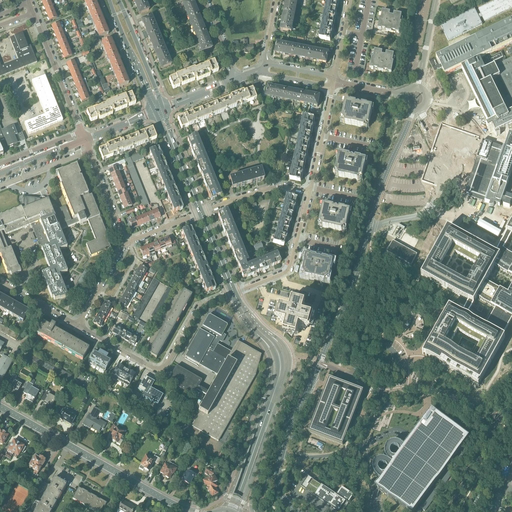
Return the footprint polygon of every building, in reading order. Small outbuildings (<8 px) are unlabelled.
[(83,0),(87,9),(96,5),(94,0),(83,0)] [(138,14),(139,14),(149,10),(144,0),(133,0),(135,5),(136,8),(139,14),(138,14)] [(196,10),(196,9),(195,8),(195,7),(192,1),(192,0),(182,4),(189,21),(198,17),(196,10)] [(295,15),(297,0),(287,0),(286,3),(286,4),(286,6),(285,6),(286,6),(284,13),(295,15)] [(337,0),(326,0),(325,7),(336,9),(337,3),(338,3),(337,2),(337,0),(338,1),(338,0),(337,0)] [(448,16),(446,20),(448,21),(448,24),(464,26),(465,22),(466,22),(466,18),(465,18),(465,14),(466,14),(466,10),(465,10),(465,7),(467,7),(466,4),(465,4),(465,0),(468,0),(447,0),(447,2),(449,2),(448,6),(449,6),(449,9),(448,9),(447,13),(449,13),(448,17),(448,16)] [(50,2),(43,5),(44,7),(43,7),(45,9),(45,10),(52,7),(50,2)] [(96,5),(87,9),(93,23),(102,20),(100,13),(99,11),(96,5)] [(52,7),(45,10),(46,12),(45,12),(47,15),(47,16),(54,13),(52,7)] [(325,7),(322,23),(333,25),(334,19),(335,18),(334,18),(334,16),(335,16),(336,9),(325,7)] [(402,14),(394,13),(394,14),(390,13),(390,12),(382,11),(381,18),(380,18),(378,29),(382,30),(382,29),(385,30),(385,31),(392,32),(392,31),(395,32),(399,33),(401,22),(400,22),(402,14)] [(54,13),(47,16),(48,17),(47,18),(49,20),(49,21),(50,21),(56,18),(54,13)] [(291,32),(295,15),(284,13),(283,20),(282,20),(283,21),(282,23),(283,23),(281,30),(291,32)] [(148,37),(158,33),(151,17),(141,21),(142,21),(144,27),(144,28),(145,30),(148,37)] [(189,21),(195,37),(205,33),(202,26),(203,26),(202,26),(201,24),(201,23),(198,17),(189,21)] [(102,20),(93,23),(99,38),(108,34),(105,26),(102,20)] [(59,23),(52,26),(52,28),(52,29),(53,31),(54,32),(61,29),(59,23)] [(332,31),(333,25),(322,23),(319,39),(324,40),(327,40),(330,41),(331,34),(332,34),(331,34),(331,32),(332,32),(332,31)] [(61,29),(54,32),(55,34),(54,34),(56,36),(56,37),(63,34),(65,34),(62,28),(61,29)] [(0,77),(9,74),(37,63),(30,46),(27,47),(22,33),(14,37),(10,38),(18,60),(1,67),(0,63),(0,77)] [(155,53),(164,49),(158,33),(148,37),(151,43),(150,44),(152,46),(155,53)] [(201,53),(212,49),(211,48),(211,49),(208,42),(209,42),(208,40),(208,39),(207,39),(205,33),(195,37),(201,53)] [(63,34),(56,37),(57,39),(56,39),(58,42),(58,43),(65,40),(63,34)] [(65,40),(58,43),(59,44),(58,45),(60,47),(60,48),(67,45),(65,40)] [(111,40),(101,44),(107,58),(117,54),(114,48),(111,40)] [(241,41),(242,46),(242,54),(248,53),(247,51),(253,51),(252,46),(253,46),(247,46),(246,41),(241,41)] [(282,55),(283,55),(285,56),(292,57),(294,46),(277,43),(275,54),(276,54),(282,55)] [(67,45),(60,48),(61,50),(60,50),(62,53),(69,51),(67,45)] [(299,59),(300,59),(302,59),(309,60),(311,50),(294,46),(292,57),(299,58),(299,59)] [(161,69),(171,65),(164,49),(155,53),(157,59),(157,60),(158,62),(159,62),(161,69)] [(316,62),(317,62),(319,62),(319,63),(319,62),(326,64),(328,53),(311,50),(309,60),(316,62)] [(384,70),(388,71),(387,72),(391,73),(394,62),(392,62),(394,54),(391,53),(386,52),(386,53),(382,53),(382,52),(375,50),(373,58),(372,58),(370,68),(374,69),(374,68),(378,69),(377,70),(384,72),(384,70)] [(69,51),(62,53),(63,55),(63,56),(64,58),(65,59),(72,56),(69,51)] [(107,58),(113,73),(123,69),(117,54),(107,58)] [(74,61),(67,64),(67,65),(67,66),(68,69),(69,70),(76,67),(74,61)] [(216,68),(216,67),(214,61),(203,66),(204,67),(200,68),(199,67),(198,67),(203,79),(209,76),(208,74),(211,73),(211,74),(218,71),(217,69),(217,67),(216,68)] [(76,67),(69,70),(69,72),(71,74),(71,75),(78,72),(80,71),(81,71),(79,66),(76,67)] [(194,69),(184,73),(188,83),(194,81),(194,80),(196,79),(197,81),(203,79),(198,67),(198,69),(195,70),(194,69)] [(119,87),(129,84),(123,69),(113,73),(119,87)] [(78,72),(71,75),(72,77),(71,77),(73,80),(80,78),(78,72)] [(173,89),(176,88),(180,87),(179,86),(181,85),(182,86),(188,83),(184,73),(176,77),(169,79),(171,85),(172,87),(173,89)] [(24,124),(29,135),(63,121),(51,93),(45,77),(32,82),(45,116),(24,124)] [(80,78),(73,80),(74,82),(73,83),(75,85),(75,86),(82,83),(80,78)] [(82,83),(75,86),(76,88),(77,90),(78,91),(84,89),(88,87),(85,82),(82,83)] [(269,86),(268,86),(266,97),(283,100),(285,90),(278,89),(278,88),(278,89),(276,88),(275,88),(269,87),(269,86)] [(84,89),(78,91),(78,93),(78,94),(79,96),(80,97),(86,94),(90,93),(88,87),(84,89)] [(241,105),(245,103),(256,99),(254,93),(253,91),(253,92),(252,89),(246,91),(246,92),(244,93),(243,91),(237,94),(241,105)] [(293,91),(292,91),(285,90),(283,100),(300,104),(302,93),(295,92),(293,91)] [(310,94),(309,94),(309,95),(302,93),(300,104),(317,107),(319,96),(319,97),(312,95),(310,95),(310,94)] [(131,94),(116,100),(120,110),(127,107),(128,106),(129,107),(135,104),(134,101),(134,100),(131,94)] [(236,107),(241,105),(237,94),(230,96),(231,98),(229,99),(229,98),(222,101),(226,111),(236,107)] [(116,100),(101,106),(106,117),(112,114),(112,113),(114,112),(114,113),(120,110),(116,100)] [(226,111),(222,101),(216,103),(216,104),(214,105),(214,104),(207,107),(211,117),(226,111)] [(345,102),(343,102),(342,106),(344,106),(343,110),(344,110),(342,119),(341,119),(340,122),(342,122),(342,124),(344,125),(345,124),(351,125),(358,126),(358,127),(364,128),(364,129),(367,130),(367,128),(369,128),(370,125),(369,125),(371,116),(372,112),(374,113),(375,108),(373,108),(367,107),(368,106),(362,105),(361,106),(360,106),(357,105),(356,105),(356,104),(350,103),(345,102)] [(101,106),(87,112),(89,118),(89,119),(90,122),(97,119),(99,118),(99,120),(106,117),(101,106)] [(196,123),(211,117),(207,107),(201,109),(201,110),(199,111),(199,110),(192,113),(196,123)] [(181,129),(196,123),(192,113),(186,115),(186,116),(184,117),(184,116),(177,119),(178,121),(179,123),(179,122),(181,129)] [(312,128),(313,128),(312,128),(312,126),(313,126),(313,125),(312,125),(314,118),(311,118),(309,117),(303,116),(300,132),(310,134),(312,128)] [(0,126),(0,139),(0,141),(4,140),(5,141),(8,147),(10,147),(13,146),(17,144),(15,139),(18,138),(17,135),(14,126),(11,127),(2,131),(0,126)] [(143,132),(147,142),(156,139),(152,129),(143,132)] [(143,132),(137,135),(135,136),(135,135),(129,138),(133,148),(147,142),(143,132)] [(300,132),(296,148),(307,150),(308,144),(309,144),(309,143),(309,141),(310,141),(309,141),(310,134),(300,132)] [(471,174),(464,195),(466,196),(485,202),(490,204),(489,207),(490,207),(491,207),(492,207),(493,206),(494,205),(495,204),(493,203),(494,200),(501,203),(504,204),(503,205),(510,208),(510,206),(510,205),(511,202),(511,200),(511,197),(506,196),(505,199),(502,199),(511,171),(511,135),(509,135),(505,148),(504,148),(483,140),(482,142),(481,147),(474,165),(473,170),(471,174)] [(193,155),(202,151),(196,136),(192,137),(187,139),(193,155)] [(129,138),(122,141),(120,142),(120,140),(113,143),(118,154),(133,148),(129,138)] [(105,147),(99,150),(100,153),(99,153),(100,154),(103,160),(118,154),(113,143),(107,145),(107,147),(106,148),(105,147)] [(158,148),(153,150),(151,151),(149,152),(155,167),(164,163),(158,148)] [(306,159),(305,159),(306,157),(306,156),(307,150),(296,148),(293,163),(304,166),(305,159),(306,159)] [(208,166),(202,151),(193,155),(199,170),(208,166)] [(339,155),(337,155),(336,159),(338,159),(337,163),(335,172),(334,172),(334,175),(335,175),(336,175),(335,177),(338,178),(338,177),(345,178),(351,179),(358,181),(357,182),(360,183),(361,181),(363,181),(363,178),(362,178),(364,169),(365,169),(365,165),(367,166),(368,161),(366,161),(361,160),(361,159),(355,158),(355,159),(354,159),(354,158),(351,158),(350,158),(350,157),(344,155),(344,156),(339,155)] [(116,166),(125,163),(124,160),(108,166),(109,169),(111,175),(118,172),(116,166)] [(133,164),(132,163),(131,161),(125,163),(127,167),(127,169),(128,169),(134,167),(133,164)] [(170,178),(167,170),(164,163),(155,167),(161,182),(170,178)] [(293,163),(290,179),(295,180),(295,181),(297,181),(301,182),(301,181),(300,181),(302,175),(302,173),(303,173),(303,172),(302,172),(304,166),(293,163)] [(88,221),(93,234),(96,241),(86,245),(90,256),(96,253),(97,254),(105,251),(104,250),(110,248),(107,239),(106,240),(105,238),(107,237),(91,196),(88,197),(86,191),(87,191),(81,177),(80,177),(79,175),(80,175),(77,166),(71,169),(71,168),(63,171),(63,172),(57,174),(61,185),(60,185),(74,219),(76,219),(78,223),(79,222),(80,224),(82,224),(83,225),(87,224),(86,222),(88,221)] [(214,181),(208,166),(199,170),(205,184),(214,181)] [(261,169),(245,174),(248,184),(264,179),(261,169)] [(118,172),(111,175),(113,181),(121,178),(118,172)] [(232,189),(248,184),(245,174),(229,179),(232,189)] [(113,181),(115,186),(123,183),(121,178),(113,181)] [(177,193),(173,185),(170,178),(161,182),(167,197),(177,193)] [(220,196),(214,181),(205,184),(212,200),(220,196)] [(115,186),(117,192),(125,189),(123,183),(115,186)] [(125,189),(117,192),(120,198),(127,195),(125,189)] [(174,212),(176,211),(178,211),(183,208),(177,193),(167,197),(174,212)] [(120,198),(122,203),(130,200),(127,195),(120,198)] [(285,196),(281,212),(292,214),(293,208),(294,208),(293,208),(294,206),(295,206),(294,205),(296,199),(293,198),(291,197),(291,198),(285,196)] [(46,201),(45,198),(41,197),(40,200),(37,199),(35,199),(34,199),(31,199),(30,199),(28,198),(26,199),(25,199),(24,202),(24,204),(24,207),(24,209),(24,210),(22,210),(21,208),(28,226),(31,225),(39,243),(41,242),(41,243),(40,244),(42,249),(41,249),(50,270),(48,271),(41,273),(42,274),(51,298),(52,299),(53,298),(54,300),(54,301),(59,299),(61,298),(61,299),(68,296),(67,296),(59,275),(61,274),(67,272),(59,250),(60,250),(67,248),(67,247),(60,230),(78,223),(76,219),(74,219),(71,221),(65,206),(65,207),(53,212),(51,208),(53,206),(52,206),(50,205),(50,204),(48,200),(46,201)] [(132,206),(130,200),(122,203),(124,209),(132,206)] [(345,210),(342,209),(339,209),(339,210),(338,210),(338,209),(335,209),(334,209),(334,207),(328,206),(328,207),(323,206),(321,205),(320,210),(322,210),(321,213),(319,223),(318,222),(318,225),(319,226),(320,226),(319,228),(322,229),(322,227),(329,229),(335,230),(342,232),(341,233),(344,233),(345,232),(345,231),(347,232),(348,229),(346,229),(348,219),(349,219),(349,216),(351,216),(352,212),(350,212),(350,211),(345,210)] [(8,249),(2,234),(1,232),(4,231),(5,235),(28,226),(21,208),(0,216),(0,254),(0,255),(8,274),(10,273),(11,276),(21,272),(19,268),(18,268),(10,248),(8,249)] [(151,213),(154,220),(160,218),(157,210),(151,213)] [(224,230),(233,226),(227,211),(218,214),(224,230)] [(277,227),(287,230),(289,224),(290,224),(290,223),(289,223),(290,221),(292,214),(281,212),(277,227)] [(149,222),(154,220),(151,213),(146,215),(149,222)] [(143,225),(149,222),(146,215),(140,217),(143,225)] [(138,227),(143,225),(140,217),(135,219),(138,227)] [(132,229),(135,228),(138,227),(135,219),(129,222),(132,229)] [(511,222),(507,232),(503,240),(495,254),(448,227),(444,234),(435,250),(421,275),(468,301),(465,307),(462,313),(453,308),(449,306),(424,351),(423,354),(437,362),(440,364),(478,385),(482,379),(493,359),(502,343),(505,337),(503,336),(506,330),(511,318),(511,222)] [(393,235),(399,239),(405,228),(400,225),(398,229),(397,228),(393,235)] [(230,245),(239,241),(233,226),(224,230),(230,245)] [(277,227),(275,234),(273,243),(278,244),(280,245),(283,245),(285,239),(286,239),(285,239),(285,237),(286,237),(286,236),(287,230),(277,227)] [(183,234),(188,247),(197,244),(191,228),(182,232),(183,234)] [(171,245),(168,238),(163,240),(166,248),(171,245)] [(160,250),(166,248),(163,240),(157,243),(160,250)] [(236,259),(245,255),(239,241),(230,245),(236,259)] [(411,266),(417,254),(392,241),(386,253),(411,266)] [(160,250),(157,243),(151,245),(154,252),(160,250)] [(188,247),(194,262),(203,258),(197,244),(188,247)] [(149,255),(154,252),(151,245),(146,247),(149,255)] [(143,257),(149,255),(146,247),(140,250),(143,257)] [(280,263),(278,258),(276,254),(261,260),(265,269),(280,263)] [(236,259),(238,265),(244,278),(250,275),(246,266),(245,263),(248,262),(245,255),(236,259)] [(334,267),(335,263),(333,262),(328,261),(328,260),(323,259),(317,258),(311,257),(306,256),(304,256),(303,260),(305,261),(304,264),(305,264),(303,273),(301,273),(301,276),(303,276),(303,277),(302,278),(305,279),(306,278),(312,279),(318,281),(325,282),(325,283),(327,284),(328,282),(330,282),(331,279),(329,279),(331,270),(332,270),(332,267),(334,267)] [(194,262),(200,277),(209,273),(207,267),(206,265),(203,258),(194,262)] [(265,269),(261,260),(246,266),(250,275),(265,269)] [(137,271),(137,272),(144,276),(147,270),(140,266),(138,268),(139,269),(137,271)] [(85,270),(77,282),(82,285),(90,273),(85,270)] [(134,277),(141,281),(143,282),(146,277),(144,276),(137,272),(135,274),(136,274),(134,277)] [(215,288),(209,273),(200,277),(206,292),(210,291),(215,288)] [(25,284),(25,285),(30,288),(35,279),(33,278),(30,276),(25,284)] [(131,282),(131,283),(138,287),(141,281),(134,277),(132,279),(133,280),(131,282)] [(128,287),(127,288),(135,292),(138,287),(131,283),(129,285),(130,285),(128,288),(128,287)] [(125,293),(132,297),(135,292),(127,288),(126,290),(125,293)] [(183,291),(172,311),(180,316),(192,296),(183,291)] [(122,298),(122,299),(121,299),(129,303),(132,297),(125,293),(123,296),(122,299),(122,298)] [(0,296),(0,308),(8,314),(14,303),(9,300),(6,299),(1,296),(1,295),(0,296)] [(119,304),(118,304),(126,308),(129,303),(121,299),(120,301),(119,304)] [(102,307),(109,311),(112,305),(105,301),(104,304),(102,307)] [(276,322),(282,324),(287,325),(285,330),(284,337),(296,340),(297,340),(298,334),(300,329),(304,330),(311,332),(314,319),(308,317),(303,316),(304,311),(306,305),(293,302),(292,308),(290,313),(285,311),(279,310),(276,322)] [(23,308),(20,306),(20,307),(15,304),(15,303),(14,303),(8,314),(23,322),(29,311),(28,311),(23,308)] [(99,313),(106,317),(109,311),(102,307),(101,309),(101,310),(99,312),(99,313)] [(172,311),(158,335),(167,340),(176,324),(180,316),(172,311)] [(125,323),(128,318),(128,317),(120,312),(117,318),(125,323)] [(96,317),(96,318),(103,322),(106,317),(99,313),(98,315),(96,318),(96,317)] [(218,441),(255,376),(260,355),(237,342),(231,353),(217,345),(219,340),(222,342),(225,336),(222,335),(227,326),(208,316),(200,330),(185,357),(199,365),(200,363),(219,374),(200,407),(197,406),(196,407),(199,409),(198,410),(200,411),(191,426),(199,430),(218,441)] [(93,323),(100,327),(103,322),(96,318),(94,320),(95,320),(93,323)] [(55,331),(58,328),(51,324),(50,327),(43,323),(36,334),(83,360),(89,349),(88,348),(88,350),(55,331)] [(117,336),(118,337),(122,329),(118,327),(119,326),(117,324),(116,326),(112,333),(115,335),(115,334),(118,336),(117,336)] [(16,340),(19,335),(6,328),(6,333),(7,334),(6,335),(16,340)] [(128,332),(122,329),(118,337),(120,338),(120,337),(123,339),(124,340),(128,332)] [(128,342),(129,343),(133,335),(128,332),(124,340),(125,341),(126,340),(128,342)] [(133,335),(129,343),(131,344),(131,343),(134,345),(138,338),(133,335)] [(156,359),(161,350),(167,340),(158,335),(148,354),(156,359)] [(111,361),(107,359),(108,357),(99,352),(98,354),(94,352),(89,362),(105,371),(111,361)] [(9,356),(4,353),(2,357),(0,360),(0,383),(0,384),(0,383),(13,360),(9,359),(10,358),(9,357),(9,356)] [(118,365),(113,375),(118,378),(124,368),(118,365)] [(193,397),(198,388),(201,381),(176,367),(167,382),(193,397)] [(118,378),(117,380),(123,383),(129,371),(124,368),(118,378)] [(129,371),(123,383),(128,386),(135,374),(129,371)] [(10,388),(8,392),(15,396),(22,385),(14,381),(16,378),(11,375),(5,386),(10,388)] [(144,377),(137,390),(143,393),(141,396),(150,401),(157,405),(163,396),(156,392),(150,389),(154,382),(150,380),(148,379),(144,377)] [(101,379),(99,378),(93,389),(95,390),(101,379)] [(329,378),(309,432),(343,445),(355,412),(363,391),(329,378)] [(25,388),(23,393),(27,395),(25,399),(32,403),(39,392),(31,387),(33,385),(32,385),(34,381),(31,379),(29,382),(25,388)] [(46,389),(43,395),(40,400),(44,402),(42,406),(50,410),(56,399),(49,394),(50,392),(46,389)] [(71,412),(69,414),(59,408),(55,414),(59,417),(58,419),(62,422),(63,421),(68,423),(71,425),(75,418),(73,417),(75,414),(71,412)] [(88,416),(83,424),(86,427),(87,426),(90,428),(90,429),(91,428),(97,432),(99,427),(101,428),(103,429),(106,424),(99,420),(98,422),(96,420),(101,412),(94,408),(89,417),(88,416)] [(373,467),(372,469),(373,470),(373,472),(374,473),(374,474),(375,476),(377,477),(380,479),(374,487),(376,489),(382,493),(407,511),(414,511),(416,511),(466,443),(469,438),(431,410),(427,416),(412,436),(411,438),(407,443),(405,446),(401,444),(400,443),(398,442),(397,442),(395,442),(394,442),(392,442),(391,442),(389,443),(388,444),(387,445),(386,446),(385,448),(385,449),(384,451),(385,456),(384,458),(379,459),(377,459),(376,460),(375,461),(374,463),(373,464),(373,466),(373,467)] [(135,411),(132,417),(138,420),(141,414),(135,411)] [(148,427),(155,415),(152,414),(146,426),(148,427)] [(115,426),(112,424),(108,430),(111,432),(113,429),(114,430),(111,435),(112,436),(110,440),(112,441),(112,442),(114,443),(115,442),(116,443),(119,445),(121,440),(120,440),(123,435),(125,432),(116,426),(115,427),(114,427),(115,426)] [(0,444),(2,446),(8,435),(9,434),(1,429),(0,431),(0,430),(0,444)] [(6,454),(5,457),(10,460),(13,453),(18,456),(20,452),(23,453),(26,448),(22,446),(22,445),(20,444),(19,444),(14,441),(11,445),(10,444),(8,447),(10,448),(7,453),(9,454),(11,455),(10,456),(6,454)] [(416,511),(421,511),(423,510),(425,511),(452,475),(451,475),(453,473),(454,471),(452,470),(464,454),(463,453),(469,446),(466,443),(416,511)] [(141,465),(139,468),(143,471),(144,469),(148,471),(151,467),(154,462),(159,465),(162,460),(165,454),(165,453),(163,452),(160,457),(159,459),(154,456),(152,460),(146,456),(140,465),(141,465)] [(193,454),(192,456),(187,465),(185,467),(189,469),(193,461),(194,461),(197,456),(193,454)] [(29,466),(33,468),(32,469),(34,471),(33,471),(32,473),(36,475),(44,462),(44,460),(40,458),(40,457),(40,456),(37,455),(36,455),(35,457),(34,457),(29,466)] [(165,464),(160,473),(162,474),(161,477),(165,479),(165,478),(168,479),(169,478),(171,475),(172,475),(173,474),(177,467),(169,462),(169,463),(168,466),(165,464)] [(208,470),(207,469),(204,473),(205,473),(204,474),(204,475),(206,477),(207,476),(210,478),(211,477),(218,466),(214,464),(214,465),(213,467),(212,468),(210,467),(208,470)] [(187,483),(188,484),(189,485),(193,477),(194,478),(195,475),(196,472),(190,469),(187,473),(182,481),(183,481),(187,483)] [(215,494),(217,493),(222,491),(221,488),(220,485),(216,484),(213,477),(210,479),(205,481),(208,487),(206,488),(208,493),(210,497),(211,496),(212,497),(215,495),(215,494)] [(49,487),(41,502),(40,504),(39,504),(34,511),(50,511),(52,511),(52,510),(61,494),(61,493),(66,485),(62,483),(54,478),(50,484),(51,485),(50,487),(49,486),(49,487)] [(312,479),(306,490),(338,511),(343,511),(354,496),(341,488),(336,495),(334,494),(312,479)] [(90,495),(88,494),(87,493),(88,493),(82,489),(82,490),(78,488),(72,499),(75,501),(76,499),(82,502),(81,504),(84,506),(85,504),(91,507),(90,509),(93,511),(94,509),(99,511),(105,503),(100,499),(99,500),(96,498),(91,494),(90,495)] [(132,511),(135,508),(122,501),(117,509),(123,511),(132,511)]
